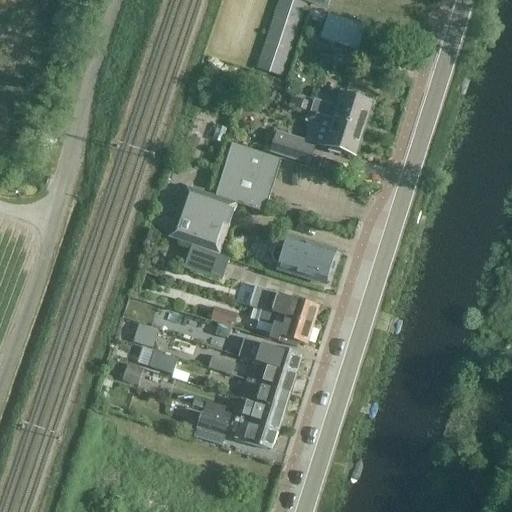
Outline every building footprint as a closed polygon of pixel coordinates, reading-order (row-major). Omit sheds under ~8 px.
[(327,9),(330,0),(279,0),(257,69),(283,78),(308,3),(327,9)] [(326,16),(311,11),(308,21),(323,25),(326,16)] [(323,25),(319,38),(357,50),(364,25),(327,13),(326,16),(323,25)] [(288,107),(309,113),(364,131),(372,104),(340,93),(334,112),(315,106),(291,98),(288,107)] [(275,134),(269,153),(310,166),(316,146),(355,158),(364,131),(309,113),(305,123),(311,125),(305,143),(275,134)] [(231,145),(215,197),(235,205),(264,215),(281,161),(231,145)] [(228,228),(235,205),(215,197),(185,187),(167,239),(191,247),(213,254),(222,226),(228,228)] [(274,249),(271,259),(274,263),(278,266),(277,270),(325,285),(335,252),(287,237),(284,247),(279,247),(274,249)] [(213,254),(191,247),(183,270),(221,284),(230,259),(213,254)] [(261,312),(260,315),(312,331),(320,308),(300,302),(300,303),(291,300),(256,288),(250,308),(261,312)] [(237,316),(215,309),(210,322),(233,329),(237,316)] [(312,331),(260,315),(257,323),(273,328),(269,340),(296,349),(298,344),(307,347),(309,342),(312,343),(316,332),(312,331)] [(159,331),(138,325),(133,343),(153,350),(159,331)] [(233,329),(219,325),(212,347),(234,354),(238,342),(230,339),(233,329)] [(273,348),(244,339),(242,346),(260,352),(256,364),(297,377),(303,357),(273,347),(273,348)] [(141,349),(136,364),(144,366),(143,370),(142,372),(172,380),(172,379),(187,384),(189,376),(174,371),(177,361),(141,349)] [(235,365),(212,358),(208,369),(231,377),(235,365)] [(246,381),(252,383),(291,396),(297,377),(256,364),(252,363),(246,381)] [(170,388),(172,380),(142,372),(143,370),(127,366),(122,383),(138,387),(142,375),(160,381),(158,385),(170,388)] [(249,393),(246,402),(285,414),(291,396),(252,383),(246,381),(243,391),(249,393)] [(232,411),(204,402),(204,404),(194,401),(192,407),(204,411),(203,412),(229,420),(232,411)] [(246,402),(240,421),(280,433),(285,414),(246,402)] [(229,422),(201,413),(193,438),(222,447),(229,422)] [(235,419),(231,434),(235,435),(233,441),(273,453),(280,433),(240,421),(235,419)]
